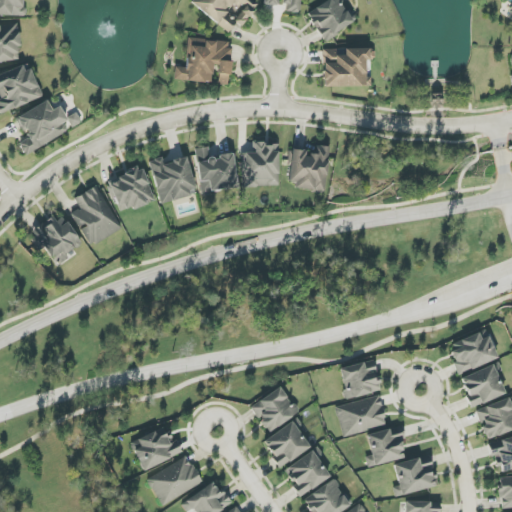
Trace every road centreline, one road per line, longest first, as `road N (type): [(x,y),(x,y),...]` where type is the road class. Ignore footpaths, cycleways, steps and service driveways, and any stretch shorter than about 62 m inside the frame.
road 1 (residential): [(511,119),(424,128),(279,108),(192,114),(68,162),(0,213)]
road 2 (secondary): [(508,197),(293,234),(187,262),(0,346)]
road 3 (secondary): [(0,414),(451,300)]
road 4 (residential): [(422,386),(456,447),(468,511)]
